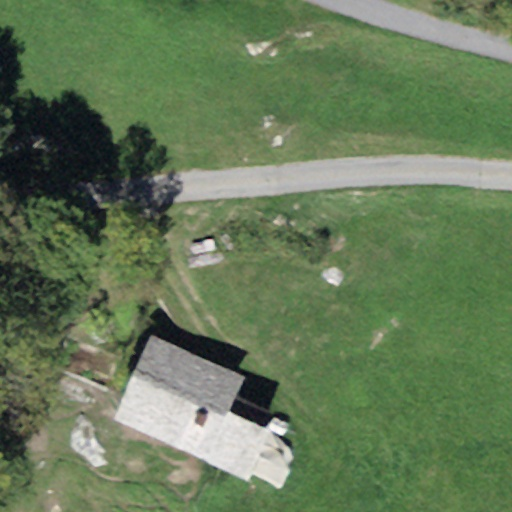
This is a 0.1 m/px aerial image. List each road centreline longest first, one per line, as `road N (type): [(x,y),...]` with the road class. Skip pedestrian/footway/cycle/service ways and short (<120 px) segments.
road 1 (residential): [(0,203),(356,172),(511,176)]
road 2 (track): [(353,0),(511,43)]
